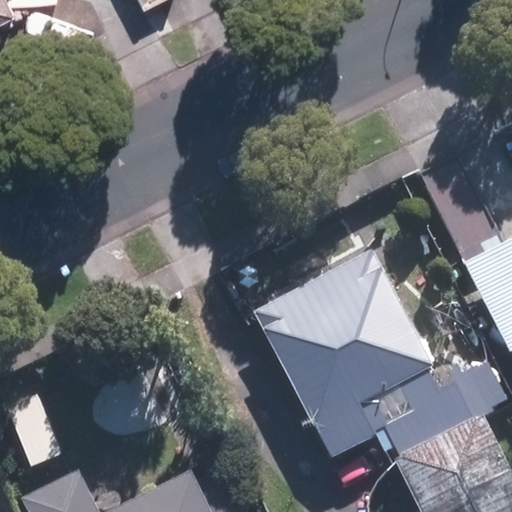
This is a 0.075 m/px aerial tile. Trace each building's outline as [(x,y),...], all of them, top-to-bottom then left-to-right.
[(0,0),(0,27),(24,15),(16,0),(0,0)] [(511,242),(469,264),(511,346),(511,242)] [(266,311),(339,458),(384,436),(368,405),(440,369),(382,253),(266,311)] [(511,511),(511,462),(488,414),(479,419),(462,386),(446,394),(437,375),(407,391),(421,418),(393,432),(404,455),(401,456),(428,511),(511,511)] [(101,511),(81,471),(24,499),(30,511),(245,511),(223,468),(199,480),(194,469),(106,511),(101,511)]
